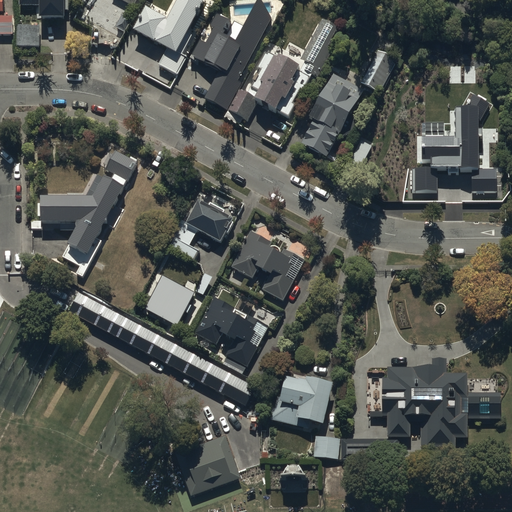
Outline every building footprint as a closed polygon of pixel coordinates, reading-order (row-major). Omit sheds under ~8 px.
[(0,0),(0,37),(14,38),(14,20),(0,19),(0,15),(4,15),(4,0),(0,0)] [(43,9),(43,23),(67,23),(66,0),(21,0),(21,10),(43,9)] [(113,0),(135,12),(141,0),(113,0)] [(133,22),(123,17),(116,31),(126,36),(133,22)] [(257,102),(239,92),(225,119),(239,127),(243,120),(248,122),(258,105),(277,115),(278,112),(289,118),(286,124),(292,127),(301,112),(291,107),(300,91),(309,96),(315,86),(308,83),(311,76),(317,79),(331,53),(327,51),(338,30),(322,22),(300,62),(304,64),(300,71),(269,54),(268,57),(265,55),(257,70),(261,72),(258,78),(256,76),(253,83),(255,84),(252,89),(261,94),(257,102)] [(41,29),(18,28),(18,50),(41,50),(41,29)] [(230,46),(209,35),(197,57),(210,64),(204,75),(228,88),(251,44),(235,35),(230,46)] [(377,54),(360,85),(378,94),(395,64),(377,54)] [(363,92),(333,77),(328,86),(329,87),(310,122),(314,124),(302,147),(327,160),(339,136),(342,138),(350,136),(355,124),(353,115),(358,105),(357,104),(363,92)] [(233,100),(217,91),(209,106),(225,114),(233,100)] [(472,97),(461,111),(454,111),(453,142),(421,141),(421,165),(429,165),(429,170),(411,170),(411,194),(436,194),(436,172),(459,172),(459,174),(471,174),(471,195),(494,195),(494,173),(477,173),(477,120),(480,121),(489,106),(472,97)] [(399,124),(377,112),(365,135),(397,152),(398,149),(401,150),(409,135),(406,133),(410,125),(401,120),(399,124)] [(131,161),(116,154),(106,172),(124,181),(128,174),(131,176),(137,163),(132,160),(131,161)] [(392,177),(388,176),(383,204),(400,204),(408,170),(394,167),(392,177)] [(94,201),(42,200),(42,225),(81,225),(63,259),(81,268),(77,275),(83,279),(102,243),(98,241),(124,191),(104,181),(94,201)] [(190,247),(197,232),(221,244),(226,235),(228,236),(233,225),(232,225),(233,221),(198,203),(187,225),(180,222),(172,238),(175,240),(170,250),(194,262),(199,252),(190,247)] [(271,246),(274,240),(257,231),(254,236),(250,234),(232,269),(252,280),(257,271),(270,278),(263,292),(285,303),(304,266),(300,264),(305,256),(288,247),(284,253),(271,246)] [(212,280),(205,276),(195,293),(203,297),(212,280)] [(186,311),(183,309),(186,308),(187,307),(188,307),(188,306),(189,306),(189,305),(190,305),(190,304),(190,303),(191,303),(191,302),(191,301),(191,300),(191,299),(190,299),(190,298),(190,297),(189,297),(189,296),(188,296),(188,295),(187,295),(187,294),(186,294),(185,294),(184,294),(183,294),(182,294),(165,283),(149,311),(177,327),(186,311)] [(100,307),(81,296),(70,317),(88,326),(87,328),(101,335),(100,337),(138,356),(139,355),(248,414),(259,394),(182,352),(181,354),(112,316),(110,318),(97,311),(100,307)] [(226,357),(247,368),(267,331),(257,326),(258,323),(248,318),(245,322),(244,322),(244,321),(244,320),(244,319),(243,319),(243,318),(242,317),(241,317),(241,316),(240,316),(239,316),(239,315),(238,315),(237,315),(236,315),(235,316),(234,316),(232,316),(235,311),(214,300),(196,335),(217,346),(221,337),(233,343),(226,357)] [(387,440),(398,440),(410,440),(410,420),(420,420),(420,448),(425,448),(425,451),(454,451),(454,441),(467,441),(467,416),(462,416),(462,400),(467,400),(467,376),(446,376),(446,361),(431,361),(431,370),(387,370),(387,380),(382,380),(382,418),(387,418),(387,440)] [(293,375),(292,381),(287,380),(282,400),(278,399),(275,410),(273,410),(270,422),(300,429),(302,422),(324,428),(333,388),(307,381),(306,385),(304,384),(306,378),(293,375)] [(500,421),(500,395),(468,395),(468,422),(500,421)] [(175,456),(191,499),(240,481),(225,438),(175,456)] [(315,438),(314,458),(338,460),(340,440),(315,438)] [(398,442),(387,441),(342,442),(342,462),(398,462),(398,442)] [(240,448),(232,451),(240,471),(247,468),(246,465),(250,464),(245,452),(242,453),(240,448)] [(279,478),(279,491),(310,491),(310,477),(305,469),(298,466),(290,466),(283,469),(279,478)]
